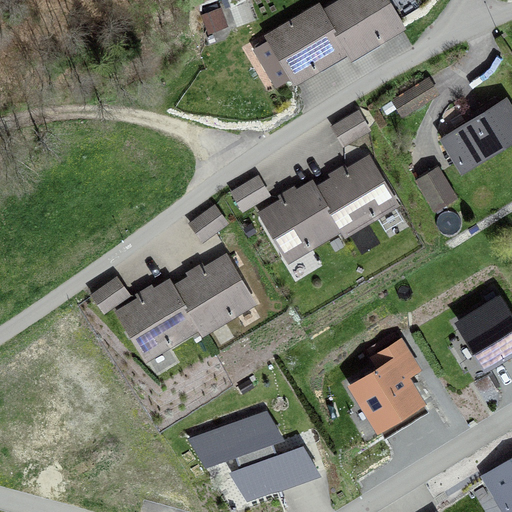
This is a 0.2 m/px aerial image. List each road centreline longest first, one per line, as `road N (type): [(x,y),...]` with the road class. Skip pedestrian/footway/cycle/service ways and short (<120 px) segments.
road 1 (residential): [(511,17),(452,41),(312,120),(0,335)]
road 2 (residential): [(511,417),(358,511),(49,511),(0,498)]
road 3 (track): [(0,113),(60,107),(178,131),(232,174)]
